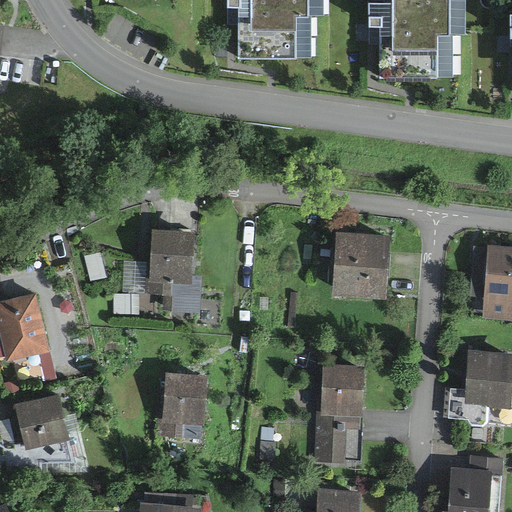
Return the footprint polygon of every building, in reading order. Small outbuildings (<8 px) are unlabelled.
[(242,0),(243,24),(305,23),(304,0),(242,0)] [(380,0),(382,53),(453,51),(451,0),(380,0)] [(148,234),(143,309),(189,312),(194,237),(148,234)] [(333,234),(328,296),(382,301),(387,239),(333,234)] [(511,254),(485,254),(482,316),(511,317),(511,254)] [(0,304),(0,326),(6,362),(47,355),(38,298),(0,304)] [(511,356),(465,351),(459,397),(507,403),(511,364),(511,356)] [(317,367),(313,464),(361,466),(365,369),(317,367)] [(157,378),(156,427),(197,427),(197,378),(157,378)] [(16,405),(23,446),(62,439),(55,399),(16,405)] [(496,511),(496,460),(439,460),(439,511),(496,511)] [(312,494),(312,511),(359,511),(359,494),(312,494)] [(15,511),(6,495),(0,498),(0,511),(25,511),(24,510),(20,511),(15,511)] [(133,499),(131,511),(192,511),(193,502),(133,499)]
